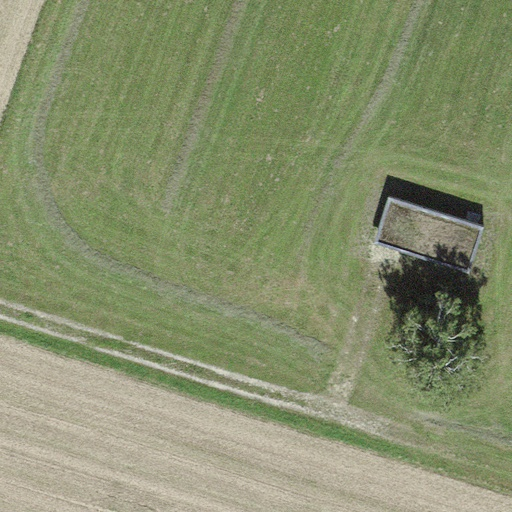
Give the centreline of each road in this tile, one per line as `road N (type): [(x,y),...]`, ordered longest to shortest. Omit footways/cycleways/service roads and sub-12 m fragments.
road 1 (track): [(0,313),(511,474)]
road 2 (track): [(332,418),(383,267)]
